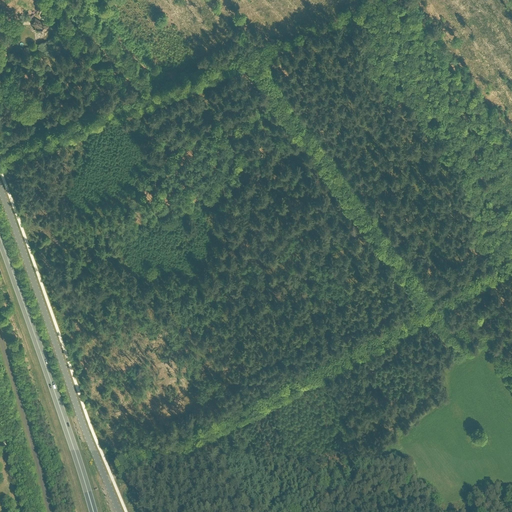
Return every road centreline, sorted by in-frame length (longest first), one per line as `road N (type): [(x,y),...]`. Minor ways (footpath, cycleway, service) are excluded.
road 1 (track): [(462,348),(256,51),(376,0)]
road 2 (track): [(106,481),(511,258)]
road 3 (tertiary): [(118,511),(0,189)]
road 4 (track): [(77,0),(158,93),(0,161)]
road 5 (trunk): [(93,511),(0,236)]
road 6 (unclassified): [(49,511),(0,339)]
